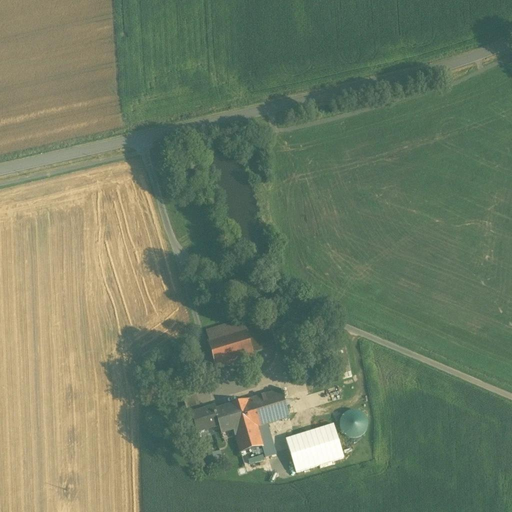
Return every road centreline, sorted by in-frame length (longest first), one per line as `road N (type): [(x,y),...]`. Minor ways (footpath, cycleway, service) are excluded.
road 1 (unclassified): [(140,138),(173,245),(188,260),(511,398)]
road 2 (tertiary): [(140,138),(414,75),(511,42)]
road 3 (tertiary): [(0,170),(140,138)]
